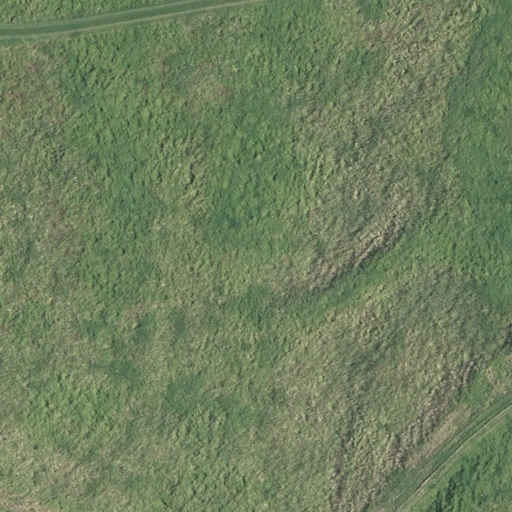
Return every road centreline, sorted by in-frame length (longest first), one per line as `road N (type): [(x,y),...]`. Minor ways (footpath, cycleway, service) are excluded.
road 1 (track): [(0,18),(36,23),(174,0)]
road 2 (track): [(391,511),(464,425),(511,399)]
